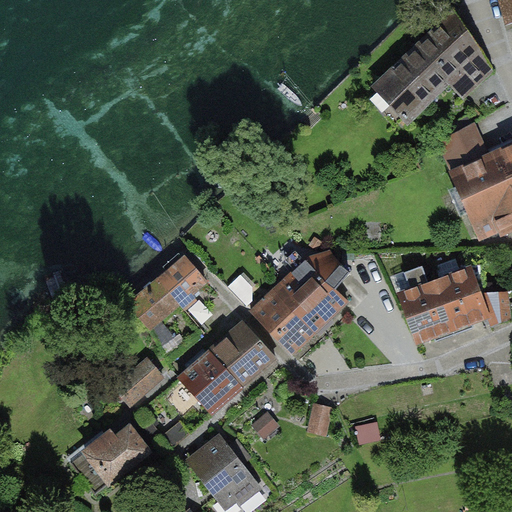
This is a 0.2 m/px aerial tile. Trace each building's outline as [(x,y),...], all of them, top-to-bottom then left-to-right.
[(511,17),(511,0),(500,0),(509,19),(511,17)] [(483,52),(456,14),(377,91),(409,125),(448,85),(462,99),(494,69),(483,52)] [(454,173),(485,159),(474,127),(447,140),(454,173)] [(511,188),(511,147),(485,159),(454,173),(468,208),(511,188)] [(511,188),(468,208),(482,238),(502,229),(505,235),(511,231),(511,188)] [(322,328),(349,303),(336,289),(351,275),(332,255),(309,261),(276,292),(292,309),(298,303),(322,328)] [(185,259),(159,281),(180,305),(185,310),(196,301),(191,295),(206,282),(185,259)] [(473,323),(489,317),(479,294),(484,294),(482,266),(462,266),(463,273),(437,283),(457,336),(475,328),(473,323)] [(437,343),(457,336),(437,283),(430,286),(423,267),(406,274),(412,292),(402,296),(420,342),(434,337),(437,343)] [(159,281),(130,306),(151,330),(180,305),(159,281)] [(295,355),(322,328),(298,303),(292,309),(276,292),(255,313),(295,355)] [(484,294),(479,294),(489,317),(493,327),(510,320),(507,293),(484,294)] [(242,390),(272,363),(241,328),(211,354),(242,390)] [(115,384),(134,406),(169,376),(151,354),(115,384)] [(213,415),(242,390),(211,354),(182,379),(213,415)] [(338,405),(317,401),(311,430),(332,435),(338,405)] [(267,417),(256,427),(266,438),(277,429),(267,417)] [(185,419),(167,433),(178,446),(195,432),(185,419)] [(380,420),(360,425),(364,443),(385,438),(380,420)] [(84,481),(95,495),(150,453),(132,429),(118,440),(113,433),(85,454),(98,470),(84,481)] [(238,440),(229,448),(243,466),(253,458),(238,440)] [(229,448),(223,441),(192,465),(222,502),(232,495),(240,505),(261,488),(243,466),(229,448)]
